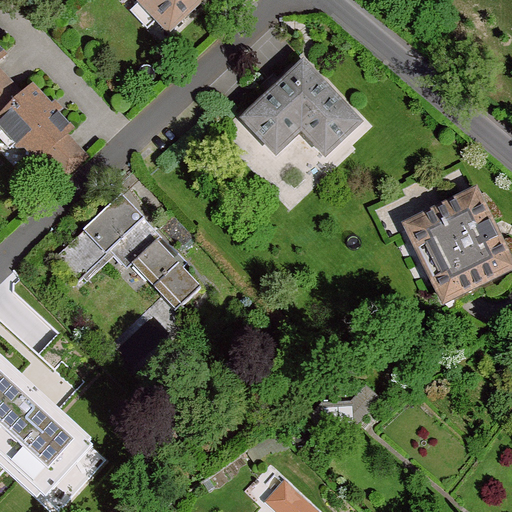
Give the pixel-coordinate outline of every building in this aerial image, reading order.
[(138,0),(171,34),(206,1),(205,0),(138,0)] [(307,67),(248,123),(280,158),(306,133),(329,159),(363,127),(307,67)] [(6,76),(0,69),(0,117),(1,119),(25,97),(6,76)] [(25,97),(1,119),(0,120),(0,129),(21,150),(27,150),(39,163),(41,162),(49,172),(60,172),(66,179),(88,159),(77,148),(68,138),(74,131),(59,116),(63,112),(56,104),(52,108),(34,89),(25,97)] [(511,266),(475,192),(406,226),(443,301),(466,290),(511,267),(511,266)] [(122,200),(58,261),(80,285),(112,254),(129,272),(133,268),(178,315),(203,291),(185,273),(189,270),(122,200)] [(96,445),(0,357),(0,462),(38,497),(42,493),(47,498),(96,445)] [(351,401),(321,402),(308,417),(322,429),(355,427),(381,399),(365,385),(351,401)] [(312,511),(284,484),(265,504),(272,511),(312,511)]
